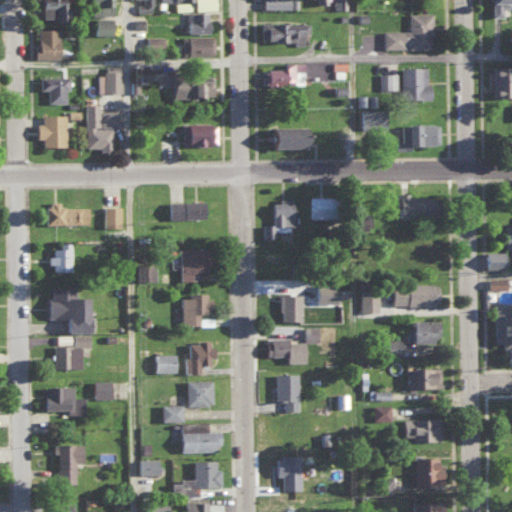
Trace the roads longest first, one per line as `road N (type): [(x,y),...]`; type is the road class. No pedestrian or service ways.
road 1 (residential): [(478,511),(461,0)]
road 2 (residential): [(258,511),(246,0)]
road 3 (residential): [(19,511),(10,0)]
road 4 (tertiary): [(0,177),(511,169)]
